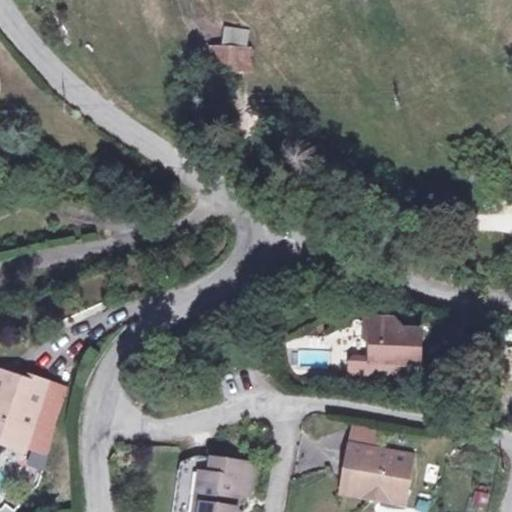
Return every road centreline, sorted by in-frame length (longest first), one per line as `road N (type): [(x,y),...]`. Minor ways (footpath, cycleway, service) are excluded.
road 1 (residential): [(257,233),(250,251),(147,326),(94,395),(85,411),(100,511)]
road 2 (unclassified): [(0,2),(46,62),(226,191),(252,213),(257,233)]
road 3 (residential): [(257,233),(511,301)]
road 4 (track): [(0,167),(184,207),(226,191)]
